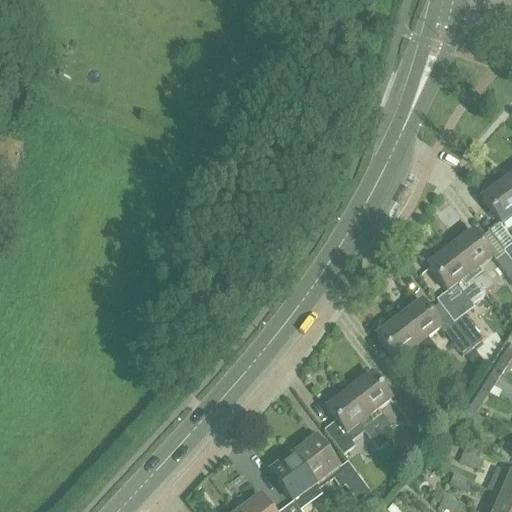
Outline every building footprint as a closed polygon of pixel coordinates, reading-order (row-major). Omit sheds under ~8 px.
[(511,194),(504,183),(481,200),(500,226),(511,217),(511,194)] [(481,293),(482,293),(492,286),(478,268),(491,259),(472,234),(450,251),(481,293)] [(481,293),(450,251),(427,267),(447,293),(456,286),(472,306),(485,296),(482,293),(481,293)] [(511,286),(511,265),(504,254),(493,262),(511,287),(511,286)] [(419,303),(397,320),(431,363),(441,356),(428,339),(439,330),(441,334),(442,333),(461,358),(472,350),(453,325),(439,306),(428,314),(419,303)] [(464,316),(453,325),(472,350),(483,342),(464,316)] [(431,363),(397,320),(376,337),(397,363),(408,354),(421,371),(431,363)] [(493,372),(501,377),(511,381),(511,379),(511,369),(507,367),(511,360),(511,353),(507,350),(493,372)] [(501,377),(493,372),(481,390),(489,396),(501,377)] [(371,376),(350,393),(381,435),(391,428),(378,411),(391,401),(371,376)] [(414,388),(404,396),(422,420),(433,412),(414,388)] [(489,396),(481,390),(468,411),(476,416),(489,396)] [(381,435),(350,393),(326,411),(336,423),(324,432),(343,456),(354,447),(351,442),(362,433),(369,441),(368,441),(377,451),(387,443),(381,435)] [(422,420),(404,396),(393,405),(412,429),(422,420)] [(476,416),(468,411),(455,431),(463,436),(476,416)] [(293,456),(315,487),(326,479),(329,484),(342,474),(316,439),(313,441),(310,437),(301,444),(304,448),(293,456)] [(477,472),(484,455),(466,447),(459,464),(477,472)] [(315,487),(293,456),(270,473),(296,508),(307,500),(304,496),(315,487)] [(371,494),(353,470),(340,480),(358,504),(371,494)] [(499,497),(511,502),(511,475),(509,474),(499,497)] [(469,495),(473,484),(453,476),(449,486),(469,495)] [(511,511),(511,502),(499,497),(492,511),(511,511)] [(244,511),(269,511),(260,499),(258,500),(256,498),(247,504),(250,508),(244,511)] [(448,511),(459,511),(462,506),(443,499),(439,508),(448,511)]
